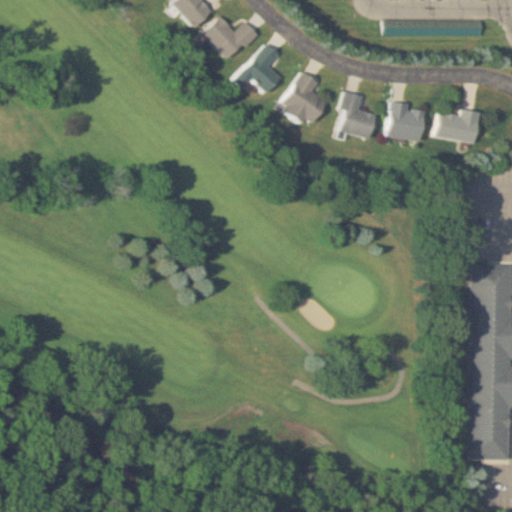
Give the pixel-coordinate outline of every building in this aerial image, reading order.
[(212,9),(202,0),(173,0),(171,2),(195,26),(212,9)] [(255,33),(244,21),(234,31),(219,16),(202,32),(228,59),(255,33)] [(478,35),(478,19),(379,19),(379,35),(478,35)] [(266,92),(279,77),(267,66),(278,54),(265,42),(233,79),(244,88),(252,79),(266,92)] [(326,100),(310,91),(317,80),(299,70),(279,106),(312,125),(326,100)] [(375,112),(358,109),(362,94),(344,90),(336,129),(370,137),(375,112)] [(385,135),(420,140),(425,109),(408,106),(409,102),(390,99),(385,135)] [(433,136),(474,142),(478,111),(460,108),(459,114),(437,110),(433,136)] [(511,263),(470,263),(467,458),(510,459),(511,330),(511,263)]
